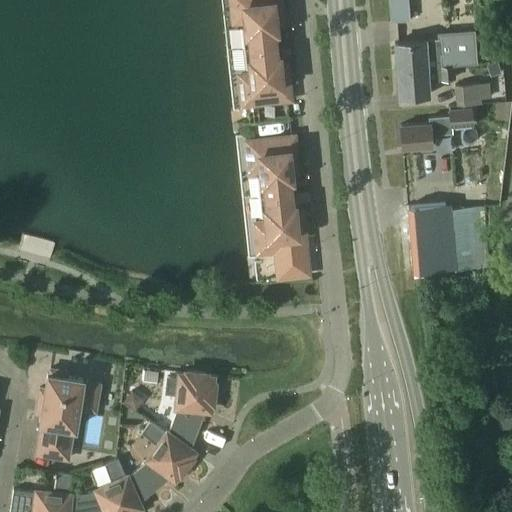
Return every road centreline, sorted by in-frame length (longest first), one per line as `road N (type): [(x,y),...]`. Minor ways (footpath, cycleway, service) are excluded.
road 1 (residential): [(204,511),(248,456),(312,418),(343,384),(302,0)]
road 2 (tertiary): [(432,511),(412,375),(382,281),(345,0)]
road 3 (tertiary): [(331,0),(393,511)]
road 4 (residential): [(0,509),(15,386),(0,366)]
